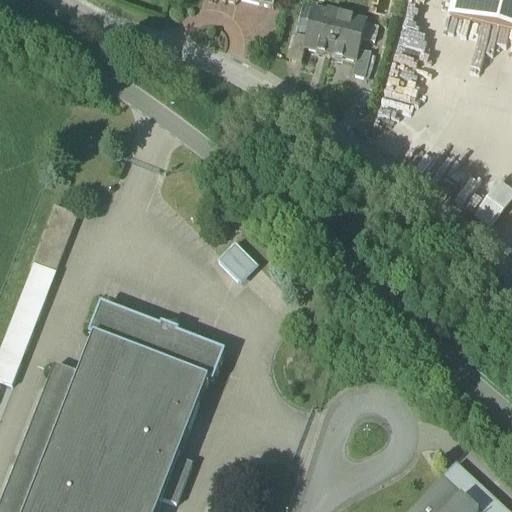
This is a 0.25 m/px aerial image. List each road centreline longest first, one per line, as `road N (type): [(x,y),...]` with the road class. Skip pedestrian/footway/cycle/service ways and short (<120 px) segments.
road 1 (tertiary): [(0,16),(97,70),(212,155),(511,422)]
road 2 (residential): [(55,0),(278,95),(511,274)]
road 3 (residential): [(350,468),(334,447),(335,427),(349,409),(376,404),(395,415),(403,439),(393,463),(368,473)]
